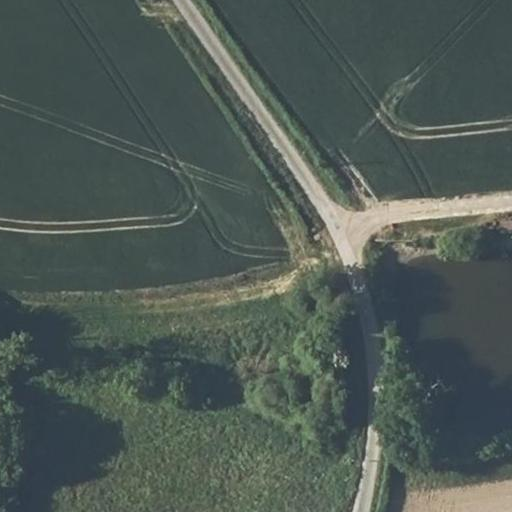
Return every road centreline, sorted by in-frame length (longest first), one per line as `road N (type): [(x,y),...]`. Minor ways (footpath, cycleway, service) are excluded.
road 1 (unclassified): [(374,467),(377,377),(363,297),(329,224),(177,0)]
road 2 (track): [(511,208),(329,224)]
